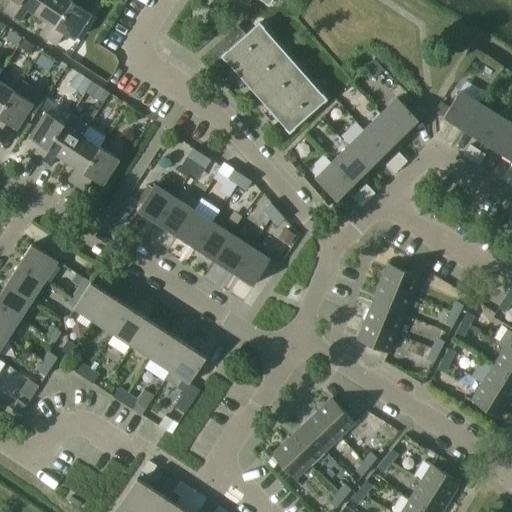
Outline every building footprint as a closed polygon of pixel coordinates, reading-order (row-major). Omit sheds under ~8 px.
[(12,17),(23,0),(11,0),(4,12),(12,17)] [(21,23),(29,11),(38,17),(49,0),(23,0),(12,17),(21,23)] [(48,23),(40,35),(48,41),(73,3),(67,0),(49,0),(38,17),(48,23)] [(75,41),(92,15),(73,3),(48,41),(57,46),(65,34),(75,41)] [(276,117),(289,132),(326,100),(259,22),(245,34),(237,25),(208,50),(218,61),(223,57),(236,72),(231,76),(238,83),(243,79),(269,109),(264,113),(271,121),(276,117)] [(58,70),(62,61),(43,51),(38,59),(58,70)] [(0,134),(7,124),(17,131),(24,120),(29,124),(47,96),(22,81),(14,93),(15,93),(0,116),(0,134)] [(0,116),(15,93),(14,93),(0,83),(0,116)] [(440,102),(435,111),(464,129),(480,103),(461,91),(450,108),(440,102)] [(380,114),(401,136),(426,112),(418,104),(411,111),(397,97),(380,114)] [(499,115),(480,103),(464,129),(483,141),(499,115)] [(40,145),(32,158),(41,163),(65,126),(64,125),(46,113),(30,139),(40,145)] [(49,169),(57,156),(66,163),(83,137),(82,136),(89,126),(71,114),(64,125),(65,126),(41,163),(49,169)] [(364,130),(385,152),(401,136),(380,114),(364,130)] [(511,137),(511,123),(499,115),(483,141),(502,154),(511,137)] [(364,130),(348,146),(369,168),(385,152),(364,130)] [(68,181),(77,187),(101,149),(83,137),(66,163),(76,169),(68,181)] [(511,137),(502,154),(511,159),(511,137)] [(470,144),(463,154),(471,160),(478,149),(470,144)] [(348,146),(331,162),(353,184),(369,168),(348,146)] [(193,148),(187,157),(196,163),(202,154),(193,148)] [(103,187),(120,161),(101,149),(77,187),(85,192),(93,180),(103,187)] [(485,154),(478,149),(471,160),(478,164),(485,154)] [(408,162),(399,153),(393,159),(401,168),(408,162)] [(206,169),(211,160),(202,154),(196,163),(206,169)] [(386,165),(395,174),(401,168),(393,159),(386,165)] [(315,178),(336,200),(353,184),(331,162),(315,178)] [(511,170),(508,168),(502,179),(510,184),(511,180),(511,170)] [(228,178),(237,184),(243,175),(234,170),(228,178)] [(246,190),(252,182),(243,175),(237,184),(246,190)] [(375,193),(366,184),(360,191),(369,199),(375,193)] [(154,185),(137,210),(157,223),(174,198),(154,185)] [(353,197),(362,206),(369,199),(360,191),(353,197)] [(157,223),(176,236),(193,210),(174,198),(157,223)] [(271,203),(263,210),(270,217),(278,211),(271,203)] [(176,236),(195,248),(212,223),(193,210),(176,236)] [(277,226),(285,219),(278,211),(270,217),(277,226)] [(212,223),(195,248),(214,260),(231,235),(212,223)] [(214,260),(234,273),(250,248),(231,235),(214,260)] [(57,261),(31,244),(18,263),(44,281),(57,261)] [(253,286),(270,260),(250,248),(234,273),(253,286)] [(5,282),(31,300),(44,281),(18,263),(5,282)] [(420,277),(390,264),(382,283),(412,296),(420,277)] [(211,265),(204,276),(221,286),(228,274),(211,265)] [(90,282),(84,278),(75,291),(81,295),(90,282)] [(0,289),(0,306),(18,318),(31,300),(5,282),(0,289)] [(73,308),(93,321),(110,295),(90,282),(81,295),(73,308)] [(374,302),(404,315),(412,296),(382,283),(374,302)] [(511,298),(511,288),(510,287),(503,298),(510,302),(511,298)] [(75,291),(67,304),(73,308),(81,295),(75,291)] [(93,321),(112,334),(129,307),(110,295),(93,321)] [(497,308),(504,312),(510,302),(503,298),(497,308)] [(463,305),(456,301),(450,312),(458,315),(463,305)] [(366,321),(396,333),(404,315),(374,302),(366,321)] [(0,306),(0,333),(5,337),(18,318),(0,306)] [(148,320),(129,307),(112,334),(131,346),(148,320)] [(474,315),(466,311),(462,320),(468,324),(474,315)] [(445,323),(452,326),(458,315),(450,312),(445,323)] [(150,358),(167,332),(148,320),(131,346),(150,358)] [(455,332),(462,336),(468,324),(462,320),(455,332)] [(358,340),(388,353),(396,333),(366,321),(358,340)] [(50,324),(45,333),(54,339),(60,330),(50,324)] [(186,345),(167,332),(150,358),(169,371),(186,345)] [(444,341),(437,337),(431,348),(439,351),(444,341)] [(66,338),(60,347),(69,353),(75,344),(66,338)] [(206,357),(186,345),(169,371),(189,384),(206,357)] [(455,351),(448,347),(443,357),(450,361),(455,351)] [(511,351),(505,347),(494,365),(511,376),(511,351)] [(426,359),(433,363),(439,351),(431,348),(426,359)] [(48,349),(40,361),(49,366),(57,355),(48,349)] [(437,369),(444,372),(450,361),(443,357),(437,369)] [(36,367),(45,373),(49,366),(40,361),(36,367)] [(78,361),(72,370),(83,377),(89,369),(78,361)] [(511,398),(511,376),(494,365),(483,382),(511,400),(511,398)] [(90,382),(96,373),(89,369),(83,377),(90,382)] [(472,401),(500,418),(511,400),(483,382),(472,401)] [(116,386),(110,395),(121,402),(127,393),(116,386)] [(134,398),(127,393),(121,402),(129,407),(134,398)] [(354,422),(332,398),(317,412),(339,436),(354,422)] [(8,408),(17,414),(23,405),(14,399),(8,408)] [(339,436),(317,412),(301,425),(324,450),(339,436)] [(157,425),(164,430),(171,420),(163,415),(157,425)] [(301,425),(286,439),(309,463),(324,450),(301,425)] [(271,453),(293,478),(309,463),(286,439),(271,453)] [(390,446),(383,455),(390,460),(396,452),(390,446)] [(369,450),(360,460),(366,467),(375,455),(369,450)] [(375,465),(381,470),(390,460),(383,455),(375,465)] [(139,469),(147,474),(154,464),(146,458),(139,469)] [(360,474),(366,467),(360,460),(354,469),(360,474)] [(432,462),(420,480),(449,499),(460,481),(432,462)] [(134,477),(117,502),(131,511),(139,511),(154,490),(134,477)] [(364,478),(357,487),(364,491),(370,483),(364,478)] [(177,479),(171,489),(178,494),(185,484),(177,479)] [(440,511),(449,499),(420,480),(409,497),(431,511),(440,511)] [(343,482),(334,492),(340,498),(349,487),(343,482)] [(193,489),(185,484),(178,494),(186,499),(193,489)] [(349,497),(355,502),(364,491),(357,487),(349,497)] [(154,490),(139,511),(166,511),(173,502),(154,490)] [(328,501),(334,506),(340,498),(334,492),(328,501)] [(64,498),(75,505),(78,500),(67,493),(64,498)] [(431,511),(409,497),(399,511),(431,511)] [(187,511),(173,502),(166,511),(187,511)]
